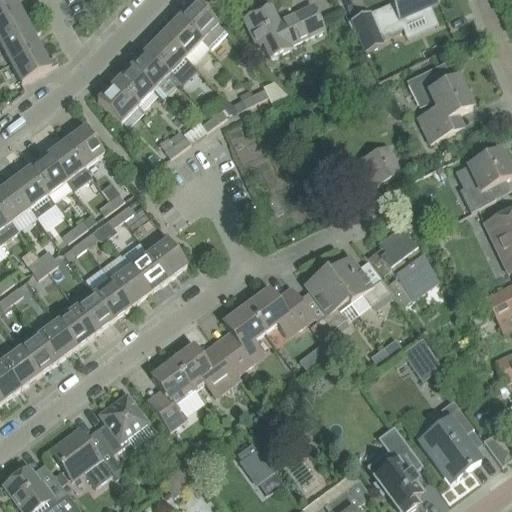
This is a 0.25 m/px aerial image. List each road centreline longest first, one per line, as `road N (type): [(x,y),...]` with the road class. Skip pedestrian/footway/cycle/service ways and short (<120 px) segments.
road 1 (residential): [(0,453),(249,267),(370,231)]
road 2 (residential): [(0,144),(70,92),(162,0)]
